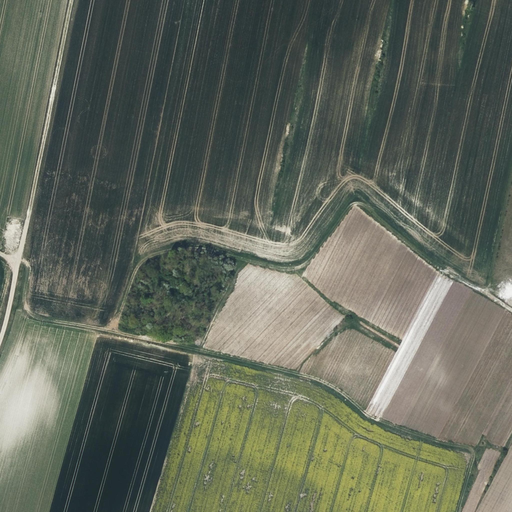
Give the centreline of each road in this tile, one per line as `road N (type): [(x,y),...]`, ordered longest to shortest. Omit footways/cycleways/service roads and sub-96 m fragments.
road 1 (track): [(16,258),(25,266),(23,295),(34,318),(298,377),(330,387),(366,419),(473,450),(456,511)]
road 2 (track): [(511,310),(442,272),(353,197),(296,269),(181,242),(140,259),(110,332)]
road 3 (track): [(70,0),(0,340)]
